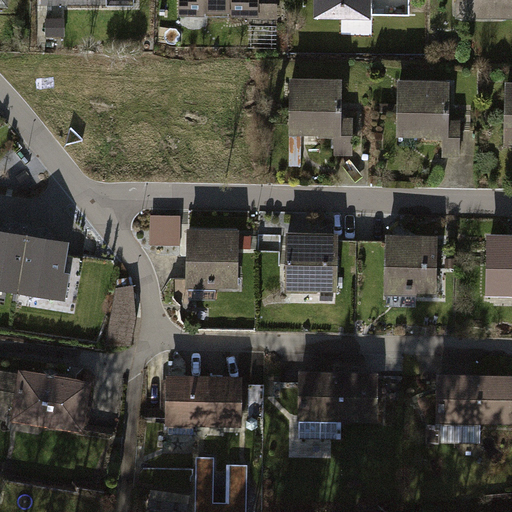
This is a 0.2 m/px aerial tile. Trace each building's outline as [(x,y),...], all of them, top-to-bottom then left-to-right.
[(0,0),(0,12),(11,12),(10,0),(0,0)] [(108,0),(108,8),(136,8),(135,0),(108,0)] [(247,18),(277,18),(276,0),(176,0),(177,15),(247,15),(247,18)] [(312,0),(312,17),(369,18),(369,0),(312,0)] [(511,0),(454,0),(454,17),(511,17),(511,0)] [(66,20),(46,20),(46,38),(66,38),(66,20)] [(334,154),(352,155),(352,115),(341,115),(341,74),(288,74),(288,134),(317,134),(317,136),(334,136),(334,154)] [(441,158),(460,158),(460,118),(448,118),(449,78),(395,78),(395,137),(425,137),(425,140),(441,140),(441,158)] [(511,79),(503,79),(503,146),(511,145),(511,79)] [(182,218),(151,217),(151,246),(181,247),(182,218)] [(221,292),(241,292),(242,232),(190,232),(188,292),(221,293),(221,292)] [(29,238),(0,233),(0,292),(19,296),(29,238)] [(511,233),(486,233),(485,294),(511,294),(511,233)] [(320,295),(340,295),(341,236),(289,235),(287,296),(320,296),(320,295)] [(419,297),(439,297),(441,238),(388,237),(387,298),(419,299),(419,297)] [(70,245),(29,238),(19,296),(66,303),(70,276),(65,276),(70,245)] [(106,348),(133,348),(138,318),(136,288),(117,290),(106,348)] [(342,419),(378,420),(380,369),(300,367),(298,425),(342,426),(342,419)] [(165,424),(243,425),(244,371),(166,370),(165,424)] [(11,424),(86,437),(95,385),(21,373),(20,376),(0,372),(0,404),(14,407),(11,424)] [(479,423),(511,423),(511,372),(436,372),(435,422),(440,422),(440,441),(479,442),(479,423)] [(264,384),(250,383),(249,417),(263,417),(264,384)] [(379,511),(378,497),(359,497),(360,511),(379,511)] [(188,511),(189,502),(149,498),(147,511),(188,511)]
